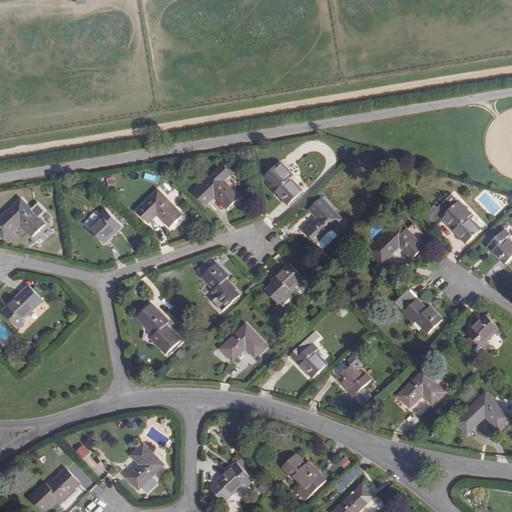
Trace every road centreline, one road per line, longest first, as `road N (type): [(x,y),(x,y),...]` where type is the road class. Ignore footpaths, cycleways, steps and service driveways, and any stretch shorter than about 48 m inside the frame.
road 1 (track): [(511,69),(0,155)]
road 2 (residential): [(511,92),(0,178)]
road 3 (residential): [(362,442),(287,409),(193,395)]
road 4 (residential): [(255,244),(236,238),(105,285)]
